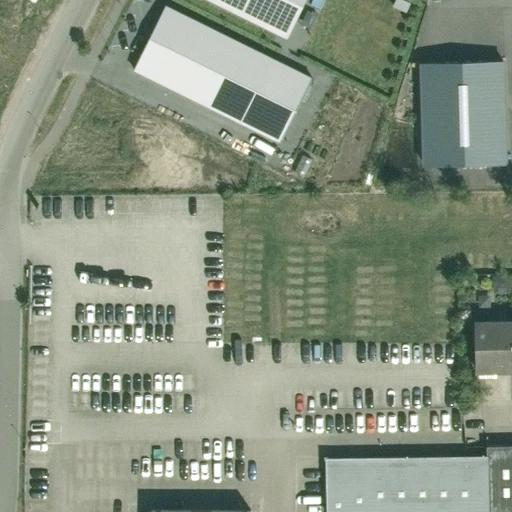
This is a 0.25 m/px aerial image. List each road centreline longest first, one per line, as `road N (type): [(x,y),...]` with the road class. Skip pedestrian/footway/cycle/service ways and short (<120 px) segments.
road 1 (unclassified): [(0,252),(11,283),(0,490)]
road 2 (residential): [(0,200),(18,128),(83,0)]
